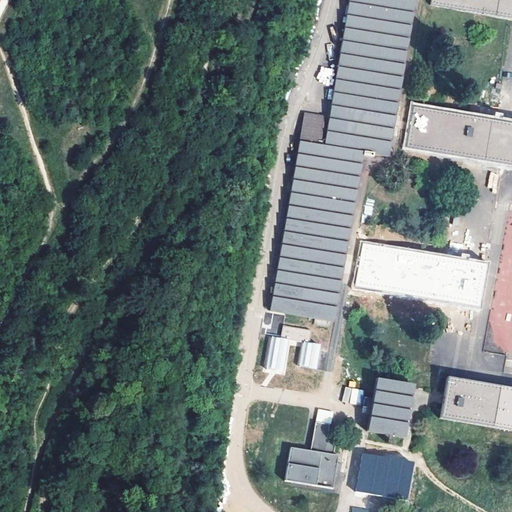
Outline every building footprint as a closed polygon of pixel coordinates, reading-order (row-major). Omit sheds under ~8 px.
[(369,157),(385,159),(414,0),(347,0),(321,149),(361,156),(369,157)] [(511,0),(432,0),(431,9),(511,22),(511,0)] [(320,66),(317,83),(332,85),(335,69),(320,66)] [(408,132),(405,149),(462,159),(511,167),(511,125),(494,122),(412,108),(409,124),(408,132)] [(295,144),(266,312),(332,323),(360,158),(368,159),(369,157),(361,156),(321,149),(318,148),(323,117),(301,113),(295,144)] [(496,190),(497,173),(489,173),(488,190),(496,190)] [(511,359),(511,202),(506,202),(487,351),(507,354),(506,359),(511,359)] [(424,300),(477,309),(484,267),(445,261),(362,247),(359,263),(355,288),(424,300)] [(311,330),(283,325),(281,338),(270,336),(265,368),(275,370),(284,371),(290,339),(302,341),(298,365),(317,368),(321,344),(309,342),(311,330)] [(367,432),(405,439),(414,387),(377,380),(374,398),(367,432)] [(511,391),(446,380),(439,416),(438,422),(511,435),(511,391)] [(342,403),(361,405),(363,389),(343,387),(342,403)] [(316,422),(311,450),(304,449),(291,447),(288,462),(285,479),(316,484),(332,487),(334,475),(340,476),(342,464),(336,463),(338,455),(332,454),(335,439),(326,437),(329,424),(316,422)] [(412,462),(363,455),(357,491),(406,499),(412,462)]
